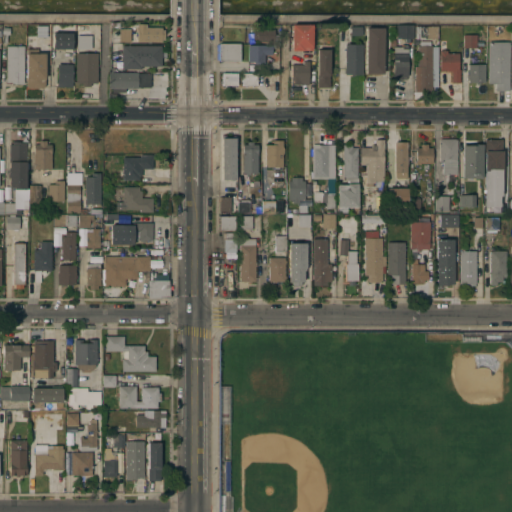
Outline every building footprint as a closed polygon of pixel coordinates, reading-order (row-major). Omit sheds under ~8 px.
[(44,87),(25,87),(25,34),(36,34),(36,24),(48,24),(48,38),(36,38),(36,47),(37,47),(37,52),(44,52),(44,87)] [(160,28),(160,30),(163,30),(163,40),(160,40),(160,42),(135,42),(135,24),(144,24),(144,28),(160,28)] [(311,49),(302,49),(302,50),(291,50),(291,24),(311,24),(311,49)] [(395,37),(395,29),(388,29),(388,24),(395,24),(412,24),(412,37),(395,37)] [(349,34),(349,25),(361,25),(361,34),(349,34)] [(413,38),(413,25),(437,25),(437,38),(413,38)] [(388,45),(382,45),(382,46),(385,46),(385,53),(382,53),(382,73),(365,73),(365,26),(382,26),(382,33),(388,33),(388,38),(388,45)] [(128,27),(128,40),(117,40),(117,27),(128,27)] [(255,40),(255,39),(251,39),(251,30),(255,30),(255,27),(274,27),(274,33),(279,33),(278,44),(272,44),(272,40),(255,40)] [(52,32),(71,32),(71,48),(70,48),(70,50),(62,50),(62,48),(51,48),(52,32)] [(476,33),(476,47),(462,47),(462,33),(476,33)] [(89,35),(89,51),(75,51),(75,36),(89,35)] [(394,38),(394,45),(402,45),(402,44),(406,44),(406,45),(407,45),(407,76),(406,76),(406,78),(394,78),(394,76),(392,76),(392,45),(388,45),(388,38),(394,38)] [(47,40),(36,40),(36,53),(47,53),(47,40)] [(508,90),(494,90),(494,83),(487,83),(487,41),(509,41),(508,90)] [(239,42),(239,60),(219,60),(219,42),(239,42)] [(361,73),(353,73),(353,75),(351,75),(351,73),(344,73),(344,43),(361,43),(361,73)] [(264,44),(264,63),(253,63),(253,61),(247,61),(248,44),(264,44)] [(22,83),(12,83),(12,81),(5,81),(5,45),(23,45),(22,83)] [(160,65),(140,65),(140,68),(121,67),(121,45),(160,45),(160,65)] [(436,90),(414,90),(414,65),(417,65),(417,45),(435,45),(436,90)] [(317,48),(329,48),(329,87),(317,86),(317,48)] [(458,68),(459,68),(459,82),(451,82),(451,71),(446,71),(446,69),(439,69),(439,49),(446,49),(446,52),(458,52),(458,68)] [(96,82),(89,82),(89,85),(81,85),(81,82),(75,82),(75,52),(96,52),(96,82)] [(302,63),(302,60),(309,60),(308,83),(290,83),(291,63),(302,63)] [(71,86),(56,86),(56,63),(71,63),(71,86)] [(484,81),(479,81),(479,83),(475,83),(475,81),(468,81),(468,79),(466,79),(466,74),(468,74),(468,63),(484,63),(484,81)] [(137,72),(150,72),(150,86),(137,86),(137,87),(125,87),(125,91),(112,91),(112,87),(108,87),(108,71),(137,71),(137,72)] [(237,72),(237,85),(221,85),(221,72),(237,72)] [(256,72),(256,85),(241,85),(241,72),(256,72)] [(235,137),(235,179),(221,179),(221,137),(235,137)] [(456,174),(442,173),(442,161),(439,161),(439,139),(440,139),(440,137),(455,138),(456,138),(456,174)] [(360,146),(370,146),(370,144),(374,144),(375,138),(383,138),(383,180),(382,180),(382,186),(366,186),(366,182),(366,164),(360,164),(360,146)] [(51,168),(33,168),(33,143),(38,143),(38,139),(45,139),(45,143),(51,143),(51,168)] [(272,143),(272,139),(282,139),(282,146),(283,147),(283,152),(282,153),(282,155),(282,159),(281,159),(281,162),(282,162),(282,166),(278,166),(278,169),(273,169),(273,166),(265,166),(265,143),(272,143)] [(484,139),(501,139),(501,205),(484,205),(484,139)] [(25,188),(13,188),(13,186),(8,186),(9,143),(12,143),(12,140),(19,140),(19,141),(26,141),(25,188)] [(247,143),(247,141),(253,141),(253,143),(257,143),(257,172),(250,172),(250,174),(245,174),(245,172),(242,172),(242,143),(247,143)] [(406,177),(394,177),(394,141),(407,141),(406,177)] [(359,164),(359,178),(342,178),(343,143),(359,143),(359,146),(360,146),(360,164),(359,164)] [(420,162),(420,164),(417,164),(417,162),(415,162),(415,147),(420,147),(420,143),(427,143),(427,147),(431,147),(432,162),(420,162)] [(462,144),(475,144),(475,143),(483,143),(482,177),(462,177),(462,144)] [(311,144),(334,144),(334,177),(333,177),(333,193),(334,193),(334,207),(326,207),(326,202),(321,202),(321,201),(312,201),(312,191),(321,191),(321,193),(327,193),(327,178),(311,178),(311,144)] [(139,156),(139,154),(151,154),(151,168),(141,168),(141,175),(139,175),(139,179),(122,179),(122,156),(139,156)] [(76,171),(80,171),(81,184),(79,184),(79,212),(65,212),(65,184),(66,184),(66,171),(73,171),(73,175),(76,171)] [(90,176),(90,172),(99,172),(99,206),(84,206),(84,176),(90,176)] [(290,180),(290,176),(302,176),(302,180),(304,180),(304,198),(311,198),(311,204),(306,204),(306,212),(298,212),(298,204),(298,199),(298,202),(292,202),(292,198),(287,198),(287,180),(290,180)] [(63,200),(48,200),(47,183),(54,183),(54,179),(63,179),(63,200)] [(357,206),(337,206),(337,188),(347,188),(347,183),(357,183),(357,206)] [(40,211),(28,211),(28,184),(40,184),(40,211)] [(152,211),(140,211),(140,209),(115,209),(115,201),(122,201),(122,186),(139,186),(139,190),(141,190),(141,197),(152,197),(152,211)] [(407,187),(407,204),(387,205),(387,187),(407,187)] [(474,194),(474,206),(459,206),(459,194),(474,194)] [(448,210),(434,210),(434,195),(448,195),(448,210)] [(218,197),(230,197),(230,204),(230,213),(218,213),(218,197)] [(419,209),(411,210),(410,197),(419,197),(419,209)] [(237,199),(250,199),(249,212),(237,211),(237,199)] [(275,212),(262,212),(262,200),(275,200),(275,212)] [(3,202),(15,202),(15,208),(20,208),(20,213),(3,213),(3,202)] [(65,214),(65,224),(53,224),(53,214),(65,214)] [(93,214),(93,219),(89,219),(89,226),(78,226),(78,215),(93,214)] [(298,226),(297,214),(309,214),(309,226),(298,226)] [(5,228),(5,215),(19,215),(18,228),(5,228)] [(67,215),(75,215),(75,225),(67,225),(67,215)] [(235,230),(219,230),(219,215),(235,215),(235,230)] [(239,215),(251,215),(252,228),(239,229),(239,215)] [(383,215),(383,223),(360,223),(360,215),(383,215)] [(437,215),(437,227),(456,227),(456,215),(437,215)] [(481,227),(473,227),(473,216),(481,216),(481,227)] [(498,216),(498,229),(485,229),(485,216),(498,216)] [(415,251),(415,249),(409,249),(410,221),(429,221),(428,248),(419,248),(419,251),(415,251)] [(152,239),(144,239),(144,240),(140,240),(140,239),(133,239),(133,244),(110,243),(110,224),(132,224),(132,222),(152,222),(152,239)] [(91,231),(91,228),(99,228),(99,247),(94,247),(94,248),(91,248),(91,247),(86,247),(86,231),(91,231)] [(449,228),(458,228),(458,241),(449,241),(449,228)] [(61,235),(65,235),(65,231),(74,231),(75,258),(61,259),(61,235)] [(285,250),(275,250),(274,235),(285,234),(285,250)] [(244,238),(244,237),(248,237),(254,237),(254,262),(256,262),(256,265),(255,265),(255,281),(239,281),(239,238),(244,238)] [(364,237),(381,237),(381,258),(384,258),(384,265),(381,265),(381,281),(368,281),(368,274),(364,274),(364,237)] [(325,264),(330,264),(330,282),(325,282),(325,286),(311,286),(312,239),(325,239),(325,264)] [(50,270),(40,270),(40,281),(34,281),(34,270),(33,270),(33,249),(40,249),(40,240),(51,240),(50,270)] [(348,240),(347,250),(356,250),(355,262),(358,262),(357,280),(354,280),(354,284),(348,284),(348,280),(344,280),(344,263),(346,263),(346,254),(338,254),(339,240),(348,240)] [(234,252),(233,241),(222,241),(222,252),(234,252)] [(404,241),(404,283),(390,283),(390,274),(386,274),(387,241),(404,241)] [(13,242),(24,242),(24,283),(22,283),(22,287),(14,287),(14,283),(13,283),(13,242)] [(306,268),(304,268),(305,269),(303,269),(303,281),(301,281),(301,284),(291,284),(291,281),(288,281),(288,242),(305,242),(306,268)] [(444,254),(444,250),(452,250),(452,268),(448,268),(448,283),(444,283),(444,284),(440,284),(440,283),(436,283),(435,254),(444,254)] [(475,250),(475,285),(466,285),(466,283),(459,283),(459,250),(475,250)] [(505,250),(505,276),(502,276),(502,281),(496,281),(496,284),(489,284),(489,250),(505,250)] [(148,255),(148,269),(137,270),(137,278),(124,278),(124,285),(104,285),(103,255),(148,255)] [(284,256),(284,259),(285,259),(285,262),(284,262),(284,275),(285,275),(285,278),(284,278),(284,280),(275,280),(275,281),(272,281),(272,280),(268,280),(268,265),(267,265),(267,262),(268,262),(268,256),(284,256)] [(423,270),(427,270),(427,279),(423,279),(423,282),(411,282),(411,280),(409,280),(409,267),(411,267),(411,264),(410,264),(410,259),(416,258),(416,263),(423,263),(423,270)] [(100,263),(99,284),(97,284),(97,288),(89,288),(89,285),(86,285),(86,262),(100,263)] [(57,271),(58,271),(58,264),(75,264),(75,284),(57,284),(57,271)] [(169,279),(169,296),(148,297),(148,279),(169,279)] [(105,335),(123,335),(123,344),(143,344),(143,350),(146,350),(146,355),(155,355),(154,370),(121,370),(121,358),(122,358),(122,350),(105,350),(105,335)] [(73,338),(81,338),(82,342),(88,342),(88,338),(96,338),(96,363),(95,363),(95,364),(92,369),(91,369),(88,371),(81,371),(80,369),(78,369),(76,365),(76,363),(74,363),(73,338)] [(33,339),(52,339),(52,361),(55,361),(55,370),(52,370),(52,377),(33,377),(33,370),(31,370),(31,360),(33,360),(33,339)] [(28,344),(28,355),(19,355),(19,369),(3,369),(3,344),(28,344)] [(76,367),(76,386),(65,386),(65,367),(76,367)] [(114,375),(114,385),(113,385),(113,386),(102,386),(102,375),(114,375)] [(28,385),(28,399),(1,399),(1,387),(9,387),(9,385),(28,385)] [(118,385),(135,385),(135,400),(141,400),(141,386),(157,386),(157,389),(157,392),(160,392),(160,400),(156,401),(156,407),(118,407),(118,385)] [(68,386),(87,387),(86,390),(100,390),(100,404),(76,403),(76,407),(72,407),(72,404),(68,404),(68,386)] [(62,387),(62,401),(31,401),(31,387),(62,387)] [(18,411),(25,412),(25,419),(17,419),(18,411)] [(164,411),(164,427),(135,426),(135,414),(143,414),(143,411),(164,411)] [(77,412),(77,424),(65,424),(65,412),(77,412)] [(79,436),(82,436),(82,437),(86,437),(86,423),(89,423),(89,418),(95,418),(96,450),(79,450),(79,436)] [(112,434),(123,434),(123,447),(116,447),(116,446),(112,446),(112,434)] [(9,439),(25,439),(25,474),(19,474),(19,476),(15,476),(15,474),(9,474),(9,439)] [(33,453),(50,453),(50,448),(55,448),(55,441),(59,441),(59,445),(62,445),(62,469),(61,469),(61,470),(52,470),(52,467),(42,468),(42,475),(33,475),(33,453)] [(148,442),(160,442),(159,480),(148,480),(148,442)] [(103,447),(110,447),(110,451),(116,451),(116,459),(117,459),(117,472),(116,472),(116,475),(108,474),(108,472),(102,472),(103,447)] [(71,451),(91,451),(91,474),(81,474),(70,473),(71,451)] [(124,451),(135,451),(135,471),(134,471),(134,474),(125,474),(125,471),(124,471),(124,451)]
